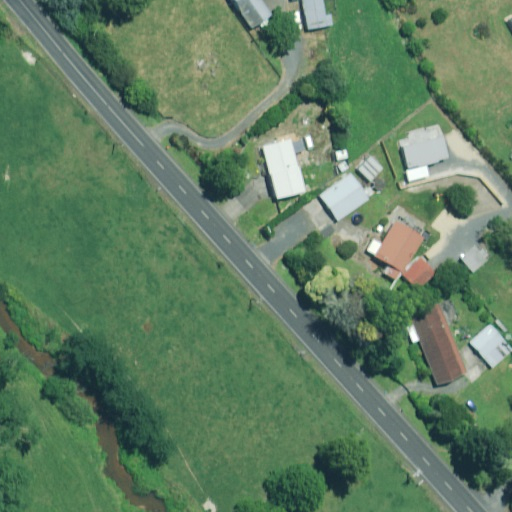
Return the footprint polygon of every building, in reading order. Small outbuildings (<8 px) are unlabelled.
[(230,0),(250,29),(270,15),(259,0),(230,0)] [(324,16),(321,0),(291,0),(291,1),(295,0),(301,0),(306,31),(334,26),(332,15),(324,16)] [(303,192),(290,142),(262,149),(275,199),(303,192)] [(368,200),(350,175),(319,196),(337,222),(368,200)] [(389,183),(379,177),(371,189),(380,195),(389,183)] [(365,252),(387,266),(381,276),(395,284),(401,274),(422,287),(434,268),(412,255),(422,239),(394,222),(380,245),(372,241),(365,252)] [(486,262),(474,247),(460,259),(472,274),(486,262)] [(462,376),(435,307),(410,317),(414,328),(407,331),(412,343),(418,341),(436,386),(462,376)] [(511,351),(511,350),(490,326),(470,344),(492,369),(511,351)]
